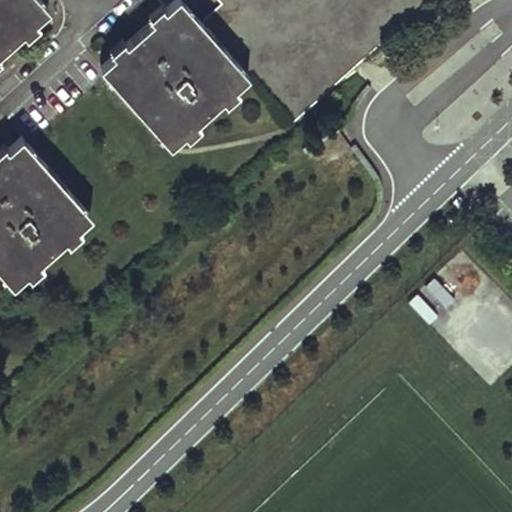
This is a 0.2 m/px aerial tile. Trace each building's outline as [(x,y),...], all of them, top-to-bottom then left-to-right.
[(0,0),(0,40),(45,1),(44,0),(0,0)] [(244,71),(182,0),(165,0),(96,62),(165,139),(244,71)] [(87,208),(19,128),(0,144),(0,266),(8,275),(87,208)] [(419,289),(443,310),(456,296),(432,274),(419,289)] [(417,289),(407,299),(429,320),(438,311),(417,289)]
